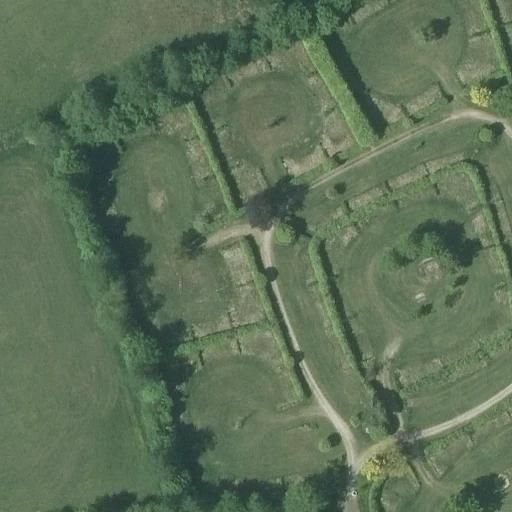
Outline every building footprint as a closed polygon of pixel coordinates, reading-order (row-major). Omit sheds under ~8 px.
[(290,58),(313,52),(308,29),(285,35),(290,58)] [(490,181),(500,178),(493,158),(483,162),(490,181)] [(452,197),(467,193),(462,173),(447,176),(452,197)] [(333,266),(343,262),(334,239),(325,243),(333,266)] [(148,276),(127,285),(133,298),(154,289),(148,276)] [(154,344),(174,339),(168,319),(149,324),(154,344)] [(344,322),(324,327),(329,349),(349,344),(344,322)] [(433,331),(412,340),(426,372),(447,363),(433,331)] [(290,418),(295,444),(322,438),(317,412),(290,418)] [(450,438),(454,447),(470,440),(466,430),(450,438)] [(412,460),(401,465),(409,483),(420,478),(412,460)]
